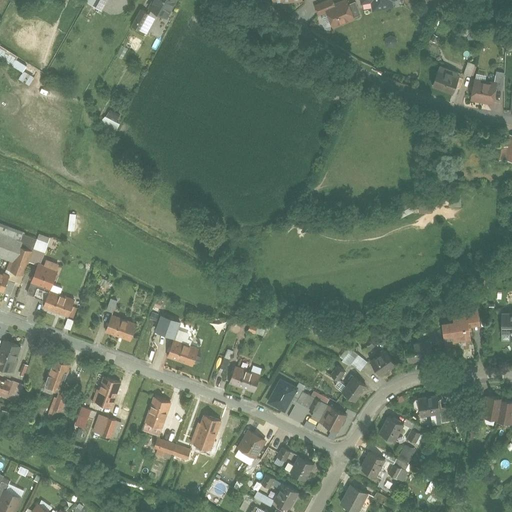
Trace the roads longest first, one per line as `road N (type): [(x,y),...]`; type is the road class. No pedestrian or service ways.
road 1 (residential): [(0,315),(223,396),(343,452)]
road 2 (residential): [(511,119),(445,102),(340,57),(255,0)]
road 3 (residential): [(511,374),(419,378),(367,414),(343,452)]
